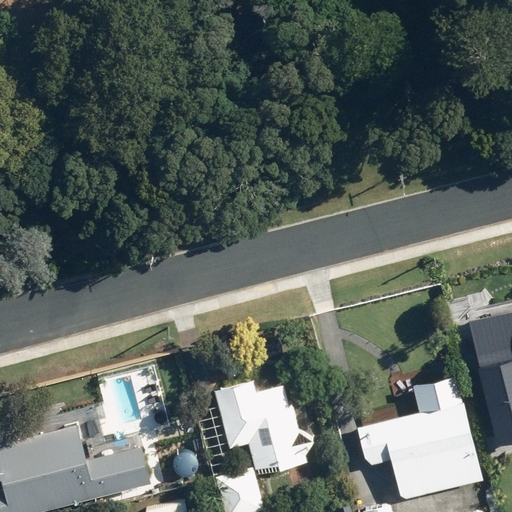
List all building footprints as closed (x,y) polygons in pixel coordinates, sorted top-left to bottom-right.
[(14,0),(19,28),(142,8),(140,0),(14,0)] [(511,306),(510,307),(505,304),(494,307),(490,314),(471,318),(494,416),(511,418),(511,306)] [(216,387),(231,444),(251,440),(258,471),(309,459),(307,450),(315,437),(300,429),(293,398),(290,400),(285,381),(258,388),(255,378),(216,387)] [(486,476),(466,398),(460,399),(458,391),(440,396),(442,404),(405,413),(403,404),(363,415),(365,424),(358,425),(367,463),(393,457),(402,496),(486,476)] [(0,511),(27,511),(153,480),(143,443),(89,458),(79,421),(0,440),(0,468),(4,486),(0,486),(0,511)] [(247,511),(266,507),(254,463),(216,474),(226,511),(247,511)] [(370,507),(370,511),(395,511),(395,509),(389,503),(370,507)]
